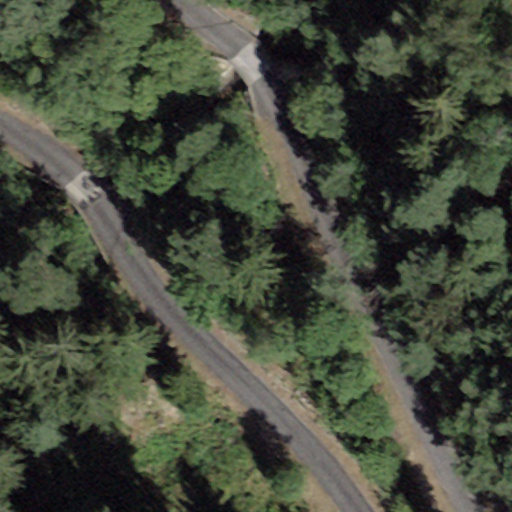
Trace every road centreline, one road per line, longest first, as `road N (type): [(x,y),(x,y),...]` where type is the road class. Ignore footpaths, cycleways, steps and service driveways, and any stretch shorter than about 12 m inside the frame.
road 1 (unclassified): [(174,0),(260,82),(470,511)]
road 2 (unclassified): [(351,511),(79,193),(0,126)]
